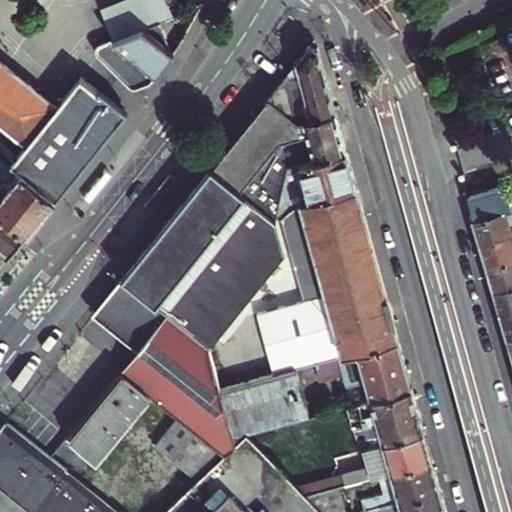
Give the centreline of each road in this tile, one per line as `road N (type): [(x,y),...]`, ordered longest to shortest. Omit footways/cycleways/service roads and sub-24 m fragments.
road 1 (residential): [(326,0),(378,150),(474,511)]
road 2 (residential): [(511,466),(408,84),(396,67)]
road 3 (secondary): [(265,0),(106,218)]
road 4 (secondary): [(0,383),(78,280),(106,218)]
road 5 (secondary): [(106,218),(42,266),(0,315)]
